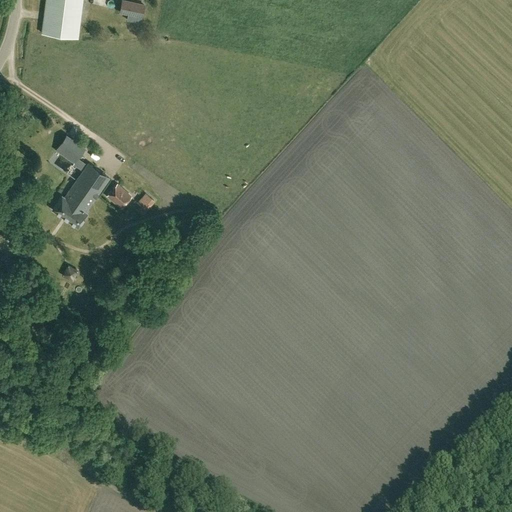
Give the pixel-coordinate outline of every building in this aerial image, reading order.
[(46,0),(42,28),(42,33),(77,37),(82,0),(46,0)] [(144,8),(130,5),(127,19),(140,22),(144,8)] [(83,161),(77,157),(74,162),(79,166),(83,161)] [(108,177),(88,163),(64,197),(62,196),(53,209),(77,226),(86,213),(84,211),(108,177)] [(117,184),(107,195),(121,207),(131,196),(117,184)] [(140,202),(150,210),(157,201),(148,193),(140,202)]
